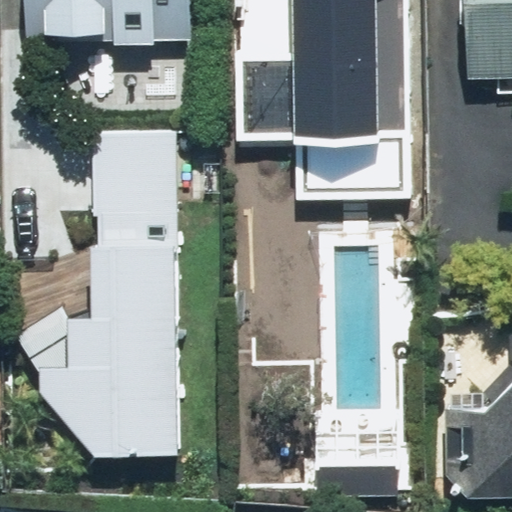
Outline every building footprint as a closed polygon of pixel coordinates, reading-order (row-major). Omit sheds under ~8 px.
[(186,38),(186,0),(12,0),(11,42),(156,44),(156,37),(186,38)] [(242,59),(243,138),(295,137),(296,195),(406,194),(402,0),(296,0),(298,58),(242,59)] [(511,0),(454,0),(452,87),(511,84),(511,0)] [(172,454),(173,131),(169,133),(97,130),(95,214),(135,215),(135,248),(86,247),(83,320),(61,319),(61,367),(32,369),(31,394),(92,454),(172,454)] [(459,498),(460,499),(511,500),(511,327),(508,327),(506,384),(483,409),(454,408),(453,426),(466,427),(465,454),(442,453),(441,474),(459,498)]
